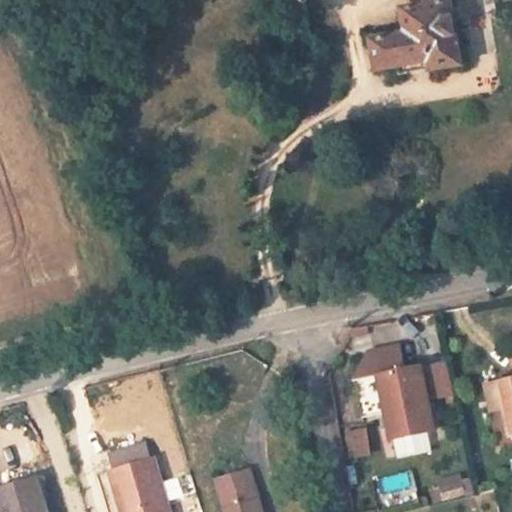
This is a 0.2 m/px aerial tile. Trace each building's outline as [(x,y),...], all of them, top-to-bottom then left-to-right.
[(441,64),(473,59),(465,0),(433,0),(416,3),(419,28),(388,33),(392,60),(440,53),(441,64)] [(395,439),(440,428),(425,364),(380,374),(395,439)] [(511,381),(495,385),(507,442),(511,441),(511,381)] [(346,430),(349,456),(370,455),(367,428),(346,430)] [(113,455),(116,465),(111,466),(123,511),(171,511),(156,454),(150,456),(148,446),(113,455)] [(226,511),(264,511),(253,467),(217,477),(226,511)] [(7,511),(44,511),(36,480),(2,489),(7,511)]
